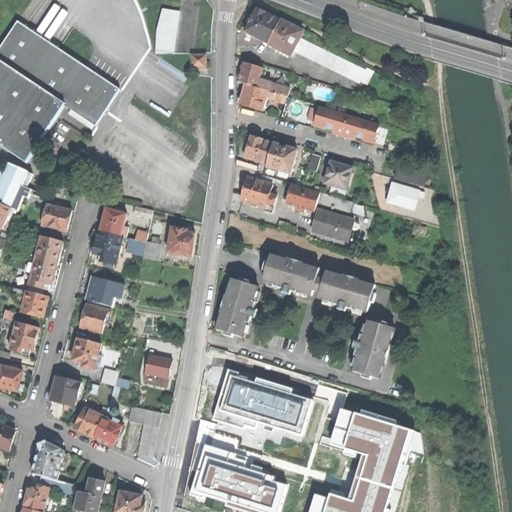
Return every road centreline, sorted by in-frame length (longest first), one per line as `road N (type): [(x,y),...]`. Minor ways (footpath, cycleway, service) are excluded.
road 1 (track): [(505,511),(425,0)]
road 2 (residential): [(168,489),(222,177),(223,111)]
road 3 (residential): [(34,422),(92,195)]
road 4 (residential): [(223,111),(371,153)]
road 5 (residential): [(34,422),(168,489)]
